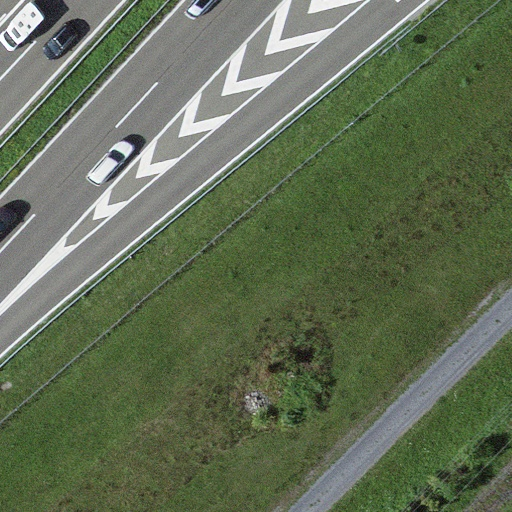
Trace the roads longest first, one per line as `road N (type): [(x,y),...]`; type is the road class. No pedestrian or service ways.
road 1 (motorway): [(0,338),(402,0)]
road 2 (motorway): [(0,251),(231,0)]
road 3 (track): [(511,311),(310,511)]
